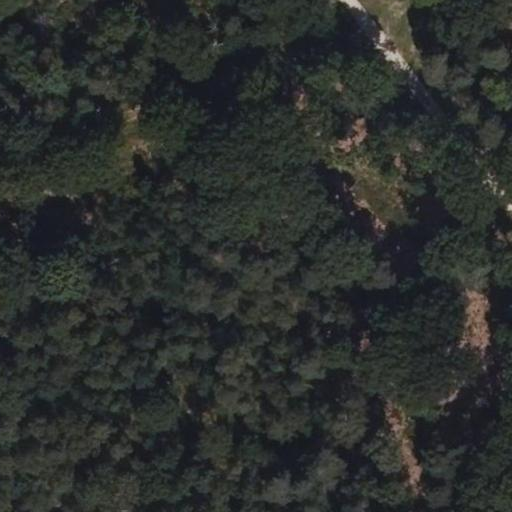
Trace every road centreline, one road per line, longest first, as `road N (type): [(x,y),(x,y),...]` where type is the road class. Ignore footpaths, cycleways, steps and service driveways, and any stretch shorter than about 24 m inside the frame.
road 1 (track): [(0,162),(434,0)]
road 2 (track): [(511,216),(341,0)]
